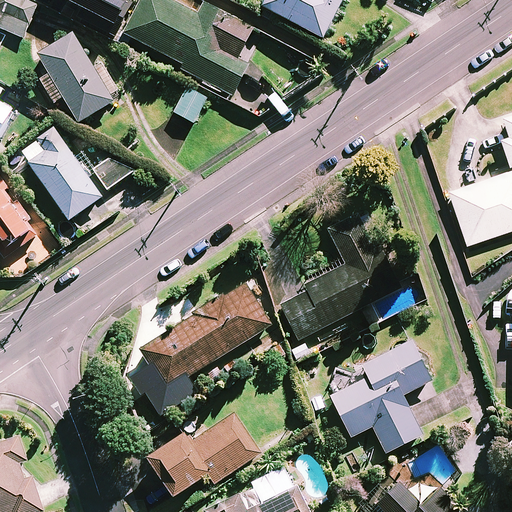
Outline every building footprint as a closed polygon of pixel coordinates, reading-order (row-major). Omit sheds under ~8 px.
[(39,8),(20,0),(0,0),(0,2),(0,29),(25,40),(39,8)] [(59,0),(119,31),(132,7),(118,0),(59,0)] [(200,19),(165,0),(145,0),(126,37),(184,68),(182,71),(234,99),(250,69),(239,63),(255,33),(207,7),(200,19)] [(346,0),(269,0),(264,11),(325,41),(346,0)] [(115,106),(75,37),(41,58),(53,79),(44,84),(56,106),(66,100),(81,126),(115,106)] [(137,68),(127,77),(139,91),(149,82),(137,68)] [(1,84),(0,86),(0,100),(15,106),(20,92),(1,84)] [(208,103),(189,92),(176,115),(195,126),(208,103)] [(48,113),(32,104),(25,117),(40,126),(48,113)] [(0,145),(17,117),(0,107),(0,145)] [(511,171),(511,111),(493,118),(511,171)] [(105,198),(57,129),(40,141),(49,154),(33,165),(72,221),(105,198)] [(130,178),(116,159),(95,173),(109,192),(130,178)] [(511,234),(511,172),(448,195),(466,250),(511,234)] [(11,191),(0,174),(0,250),(7,259),(40,236),(9,192),(11,191)] [(377,248),(359,213),(331,227),(349,263),(309,284),(312,290),(285,303),(303,338),(402,287),(381,246),(377,248)] [(273,328),(248,288),(143,354),(168,394),(273,328)] [(432,385),(412,344),(363,368),(369,380),(332,398),(353,440),(375,430),(387,455),(422,438),(403,398),(432,385)] [(262,455),(235,416),(194,444),(189,437),(151,463),(177,501),(211,478),(217,486),(262,455)] [(0,449),(0,511),(41,511),(31,482),(24,484),(19,469),(26,466),(18,443),(0,449)] [(267,476),(271,483),(211,511),(310,511),(299,488),(294,490),(287,475),(284,468),(267,476)] [(421,508),(402,486),(379,505),(384,511),(454,511),(439,493),(421,508)]
